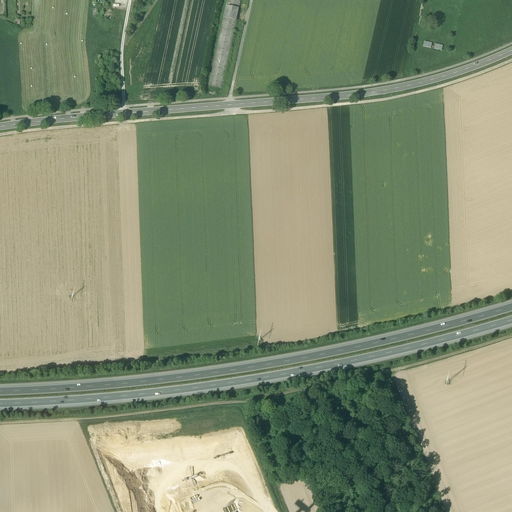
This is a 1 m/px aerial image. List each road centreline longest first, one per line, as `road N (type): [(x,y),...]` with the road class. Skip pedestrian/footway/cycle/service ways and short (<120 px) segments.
road 1 (track): [(0,423),(241,402),(511,336)]
road 2 (motorway): [(0,406),(305,374),(511,322)]
road 3 (secondary): [(511,50),(386,90),(0,126)]
road 4 (motorway): [(511,309),(212,373),(0,391)]
road 5 (track): [(0,134),(390,98),(511,60)]
